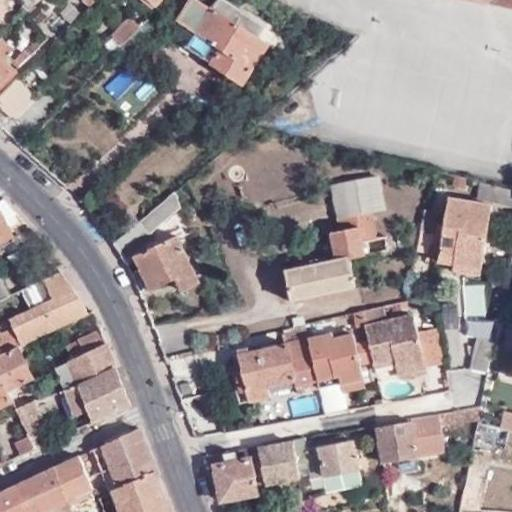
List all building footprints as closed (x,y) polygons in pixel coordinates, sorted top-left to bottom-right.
[(23,6),(26,9),(35,0),(25,0),(27,2),(23,6)] [(35,0),(26,9),(27,10),(36,0),(35,0)] [(192,0),(176,24),(189,34),(193,29),(197,32),(212,10),(196,0),(192,0)] [(245,28),(252,16),(226,0),(218,0),(213,7),(245,28)] [(511,0),(473,0),(511,8),(511,0)] [(269,44),(261,39),(245,28),(213,7),(212,10),(197,32),(193,29),(189,34),(182,44),(243,84),(269,44)] [(110,34),(120,43),(138,26),(139,25),(129,14),(110,34)] [(245,28),(261,39),(269,28),(252,16),(245,28)] [(0,83),(13,70),(12,70),(22,59),(0,38),(0,83)] [(100,86),(112,102),(135,85),(124,69),(100,86)] [(0,83),(0,86),(15,72),(13,70),(0,83)] [(36,97),(17,79),(0,95),(0,107),(10,118),(12,115),(15,118),(36,97)] [(381,175),(330,185),(334,201),(336,200),(340,218),(343,217),(346,230),(332,233),(338,260),(286,272),(293,302),(359,287),(352,257),(366,254),(363,240),(376,238),(370,214),(388,210),(381,175)] [(476,198),(511,206),(511,188),(480,181),(476,198)] [(178,207),(173,191),(137,222),(146,233),(178,207)] [(1,198),(0,198),(0,240),(6,237),(4,230),(22,223),(1,198)] [(437,254),(480,261),(481,261),(489,209),(446,201),(437,254)] [(137,222),(112,244),(128,261),(133,258),(148,251),(146,247),(153,242),(146,233),(137,222)] [(46,252),(32,234),(24,240),(39,257),(46,252)] [(148,251),(133,258),(149,290),(173,279),(180,293),(198,285),(175,238),(148,251)] [(477,279),(480,261),(437,254),(436,262),(452,264),(450,275),(477,279)] [(55,272),(18,290),(28,310),(8,320),(19,344),(84,312),(55,272)] [(380,307),(361,312),(365,329),(368,340),(373,363),(394,359),(397,375),(425,369),(417,333),(413,315),(383,323),(380,307)] [(365,329),(361,312),(354,314),(359,331),(365,329)] [(494,339),(498,321),(478,317),(474,334),(477,335),(494,339)] [(297,380),(298,385),(316,381),(307,339),(304,324),(286,328),(290,343),(238,355),(242,370),(248,401),(270,397),(268,387),(297,380)] [(103,344),(96,328),(60,345),(68,360),(103,344)] [(436,328),(417,333),(425,369),(442,365),(436,328)] [(352,329),(331,334),(332,339),(353,334),(352,329)] [(316,381),(318,388),(339,383),(363,378),(360,365),(355,343),(353,334),(332,339),(331,334),(307,339),(316,381)] [(488,369),(494,339),(477,335),(470,366),(488,369)] [(373,363),(368,340),(355,343),(360,365),(373,363)] [(31,377),(17,344),(2,352),(0,352),(0,371),(8,388),(31,377)] [(103,344),(68,360),(31,377),(8,388),(13,400),(16,407),(31,401),(25,389),(55,375),(61,390),(67,388),(112,367),(103,344)] [(127,405),(112,367),(67,388),(61,390),(78,428),(127,405)] [(248,401),(242,370),(231,372),(238,404),(248,401)] [(8,388),(0,371),(0,405),(13,400),(8,388)] [(363,378),(339,383),(342,393),(364,387),(363,378)] [(297,394),(318,388),(316,381),(298,385),(296,386),(297,394)] [(51,394),(33,400),(42,418),(58,411),(51,394)] [(31,401),(16,407),(28,435),(34,449),(59,437),(55,429),(48,431),(42,418),(33,400),(31,401)] [(439,422),(478,415),(481,404),(453,408),(376,424),(379,462),(442,452),(439,422)] [(499,432),(511,432),(511,413),(500,413),(499,432)] [(154,475),(137,430),(100,448),(93,451),(102,474),(111,470),(114,476),(106,479),(111,492),(118,489),(119,490),(154,475)] [(16,442),(22,455),(34,449),(28,435),(16,442)] [(303,441),(303,437),(291,439),(296,477),(307,474),(308,480),(324,477),(357,470),(351,439),(339,442),(338,437),(303,441)] [(270,483),(297,478),(296,477),(291,439),(256,446),(265,454),(270,483)] [(248,458),(254,494),(257,493),(256,486),(270,483),(265,454),(256,446),(242,449),(244,458),(248,458)] [(220,501),(254,494),(248,458),(244,458),(240,460),(235,461),(233,452),(222,455),(224,464),(213,466),(220,501)] [(90,488),(76,459),(51,471),(65,500),(90,488)] [(360,485),(357,470),(324,477),(326,492),(360,485)] [(40,511),(65,500),(51,471),(0,495),(0,511),(40,511)] [(168,511),(154,475),(119,490),(115,492),(112,494),(119,511),(168,511)]
